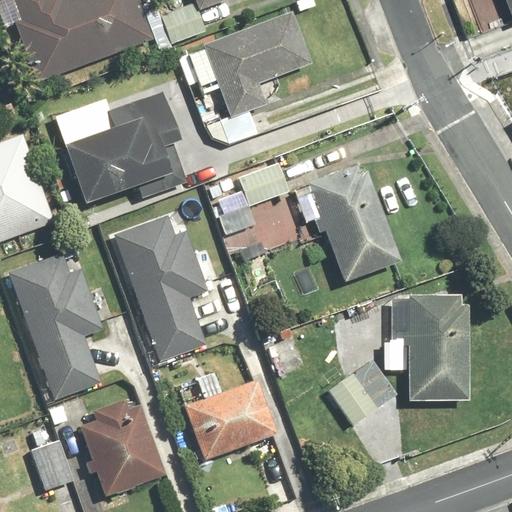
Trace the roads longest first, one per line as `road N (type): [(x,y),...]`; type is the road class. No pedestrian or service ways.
road 1 (residential): [(406,0),(435,78),(511,217)]
road 2 (residential): [(511,466),(391,511)]
